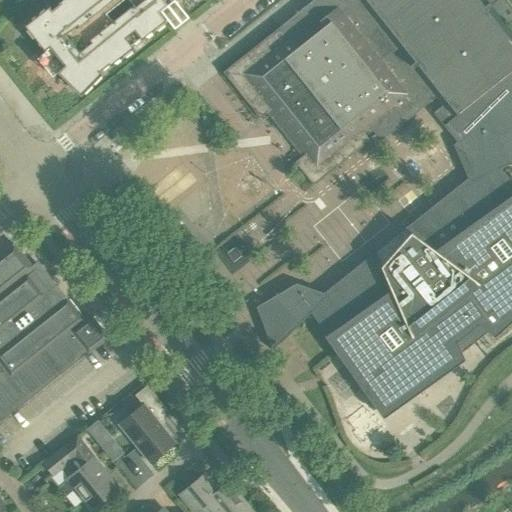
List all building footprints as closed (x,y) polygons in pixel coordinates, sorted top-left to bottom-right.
[(49,6),(25,25),(45,51),(50,47),(65,65),(58,72),(82,96),(103,74),(100,71),(111,65),(112,67),(134,49),(132,46),(141,39),(143,41),(167,21),(160,12),(168,6),(165,2),(166,0),(60,0),(60,1),(61,3),(52,10),(49,6)] [(313,0),(223,72),(259,118),(265,114),(268,112),(279,126),(282,130),(286,134),(303,156),(294,163),(307,179),(313,186),(376,136),(381,142),(431,102),(437,96),(441,101),(511,67),(511,33),(506,25),(511,20),(511,7),(506,0),(313,0)] [(511,67),(441,101),(443,105),(433,113),(456,142),(453,145),(467,178),(404,229),(405,229),(390,241),(375,253),(375,252),(323,294),(296,284),(256,307),(273,352),(274,351),(274,350),(289,334),(310,313),(338,349),(388,411),(477,340),(511,312),(511,183),(500,169),(511,163),(511,67)] [(107,337),(90,316),(85,321),(83,318),(82,318),(66,298),(60,303),(13,245),(0,255),(0,421),(0,422),(107,337)] [(150,463),(175,443),(155,418),(166,409),(147,385),(135,395),(143,405),(119,425),(150,463)] [(118,489),(93,458),(77,438),(44,464),(53,475),(64,466),(71,475),(66,480),(91,511),(118,489)] [(253,511),(229,482),(218,491),(205,475),(180,495),(194,511),(253,511)]
